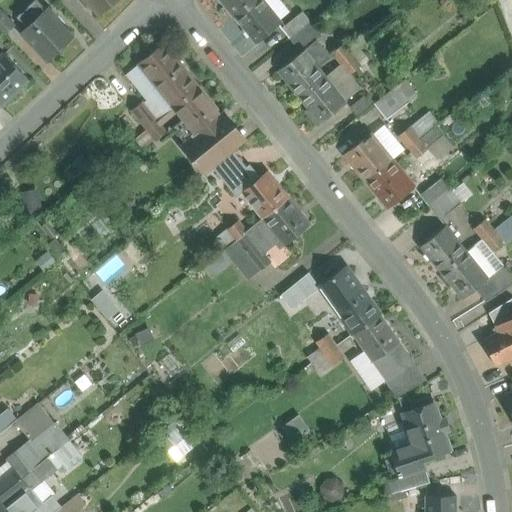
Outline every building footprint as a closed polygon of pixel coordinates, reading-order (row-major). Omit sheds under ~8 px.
[(45,10),(36,0),(19,17),(28,27),(21,33),(47,60),(72,37),(56,20),(58,18),(48,7),(45,10)] [(116,0),(86,0),(98,15),(116,0)] [(221,0),(235,17),(255,0),(221,0)] [(263,0),(255,0),(235,17),(256,44),(282,22),(263,0)] [(0,10),(0,9),(0,28),(5,34),(15,25),(0,10)] [(302,12),(282,28),(290,38),(310,22),(302,12)] [(310,22),(290,38),(298,48),(318,32),(310,22)] [(321,36),(318,32),(298,48),(301,52),(316,39),(321,36)] [(301,52),(278,71),(299,97),(325,76),(318,67),(330,57),(316,39),(301,52)] [(178,60),(165,44),(139,65),(152,81),(178,60)] [(352,55),(343,44),(332,53),(341,64),(352,55)] [(0,57),(0,103),(1,105),(28,80),(4,54),(0,57)] [(361,66),(352,55),(341,64),(350,75),(361,66)] [(199,87),(178,60),(152,81),(173,108),(199,87)] [(350,107),(367,93),(350,75),(341,64),(325,76),(347,102),(350,107)] [(152,81),(139,65),(123,79),(143,103),(149,110),(158,121),(173,108),(152,81)] [(325,76),(299,97),(321,123),(345,103),(347,102),(325,76)] [(375,103),(374,104),(386,119),(410,101),(398,86),(375,103)] [(220,113),(199,87),(173,108),(193,133),(194,134),(220,113)] [(367,93),(350,107),(347,102),(345,103),(357,118),(374,104),(375,103),(367,93)] [(138,119),(149,110),(143,103),(132,111),(138,119)] [(158,121),(149,110),(138,119),(147,130),(158,121)] [(220,113),(194,134),(193,133),(191,135),(192,136),(185,141),(198,157),(199,159),(225,137),(236,128),(222,112),(220,113)] [(158,121),(147,130),(155,140),(166,131),(158,121)] [(387,122),(375,130),(392,156),(404,149),(387,122)] [(399,137),(408,148),(419,139),(411,128),(399,137)] [(371,134),(345,155),(366,181),(392,160),(371,134)] [(225,137),(199,159),(198,157),(195,160),(206,173),(212,168),(233,151),(235,149),(225,137)] [(428,150),(419,139),(408,148),(417,159),(428,150)] [(233,151),(212,168),(226,183),(247,166),(233,151)] [(414,186),(392,160),(366,181),(388,207),(414,186)] [(267,171),(260,177),(250,164),(247,166),(226,183),(237,197),(242,193),(263,218),(289,197),(267,171)] [(441,178),(420,195),(429,206),(450,189),(441,178)] [(450,189),(429,206),(440,220),(461,204),(450,189)] [(39,190),(24,191),(25,208),(40,208),(39,190)] [(263,218),(247,231),(256,242),(260,248),(276,235),(284,245),(310,224),(289,197),(263,218)] [(503,241),(511,233),(511,215),(494,230),(503,241)] [(494,230),(485,219),(474,228),(483,239),(494,230)] [(238,220),(227,229),(236,240),(247,231),(238,220)] [(467,252),(446,225),(420,246),(441,273),(467,252)] [(227,229),(217,237),(226,248),(236,240),(227,229)] [(494,230),(483,239),(492,250),(503,241),(494,230)] [(247,231),(236,240),(245,251),(256,242),(247,231)] [(280,248),(284,245),(276,235),(260,248),(264,253),(276,244),(280,248)] [(488,278),(503,266),(492,250),(483,239),(467,252),(488,278)] [(245,251),(236,240),(226,248),(250,278),(260,270),(245,251)] [(260,248),(256,242),(245,251),(260,270),(271,261),(264,253),(260,248)] [(488,278),(467,252),(441,273),(463,299),(475,289),(488,278)] [(488,278),(475,289),(485,301),(511,284),(511,277),(503,266),(488,278)] [(380,314),(347,267),(319,286),(321,288),(353,333),(380,314)] [(291,309),(321,288),(319,286),(309,273),(281,295),(291,309)] [(103,288),(92,298),(109,318),(120,308),(103,288)] [(511,298),(489,313),(494,324),(511,315),(511,298)] [(400,341),(381,313),(380,314),(353,333),(372,361),(399,342),(400,341)] [(511,319),(496,327),(498,332),(483,339),(496,366),(511,358),(511,319)] [(336,345),(328,333),(316,342),(324,353),(336,345)] [(399,342),(372,361),(386,381),(411,364),(413,362),(399,342)] [(336,345),(324,353),(333,365),(345,356),(336,345)] [(386,381),(389,385),(414,367),(411,364),(386,381)] [(414,367),(389,385),(397,397),(424,382),(414,367)] [(435,404),(404,415),(414,444),(419,460),(420,460),(450,449),(435,404)] [(18,424),(29,438),(51,421),(39,407),(18,424)] [(8,409),(0,414),(0,433),(17,420),(8,409)] [(181,417),(161,430),(179,458),(200,444),(181,417)] [(32,441),(46,458),(53,453),(63,445),(68,441),(54,423),(32,441)] [(32,441),(17,453),(30,471),(46,458),(32,441)] [(414,444),(393,451),(400,472),(402,475),(423,468),(420,460),(419,460),(414,444)] [(63,445),(53,453),(62,464),(66,468),(76,460),(63,445)] [(30,471),(17,453),(8,460),(14,468),(22,478),(30,471)] [(30,471),(39,483),(62,464),(53,453),(46,458),(30,471)] [(0,466),(0,478),(14,468),(8,460),(0,466)] [(14,468),(0,478),(0,495),(22,478),(14,468)] [(423,468),(402,475),(400,472),(399,473),(399,475),(390,478),(395,493),(428,482),(423,468)] [(22,478),(31,489),(35,486),(39,483),(30,471),(22,478)] [(343,495),(341,477),(326,479),(328,497),(343,495)] [(22,478),(0,495),(0,499),(7,508),(31,489),(22,478)] [(7,508),(10,511),(18,511),(20,511),(24,511),(44,497),(35,486),(31,489),(7,508)] [(56,511),(55,511),(77,511),(86,505),(77,495),(56,511)] [(456,511),(457,496),(426,495),(426,511),(456,511)] [(44,497),(24,511),(55,511),(56,511),(44,497)] [(0,499),(0,511),(10,511),(7,508),(0,499)]
